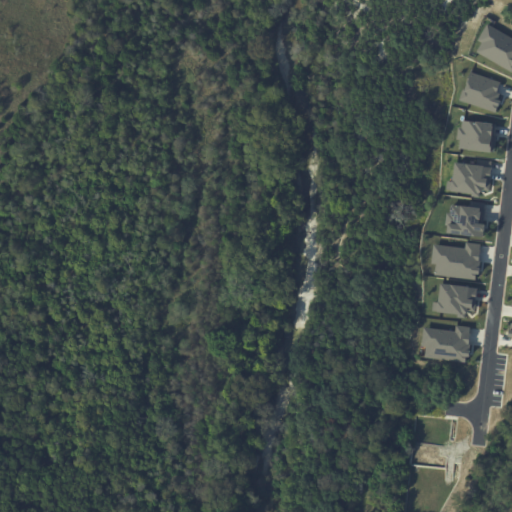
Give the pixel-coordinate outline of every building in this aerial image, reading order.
[(487,23),(511,37),(511,72),(476,52),(482,43),(477,40),(487,23)] [(470,72),(499,82),(496,92),(500,93),(498,99),(501,100),(496,112),(460,99),(470,72)] [(463,120),(495,124),(494,135),(496,136),(495,152),(459,148),(460,139),(457,139),(459,127),(462,128),(463,120)] [(456,162),(476,164),(476,159),(492,161),(490,191),(481,191),(481,198),(471,197),(471,194),(447,192),(448,182),(454,183),(456,162)] [(449,204),(470,206),(470,201),(487,202),(484,236),(447,233),(449,204)] [(465,248),(466,242),(482,244),(477,280),(434,275),(436,264),(431,264),(433,244),(465,248)] [(440,283),(478,287),(475,312),(466,310),(466,316),(436,312),(440,283)] [(424,327),(455,331),(456,325),(471,326),(467,362),(425,357),(426,347),(422,346),(424,327)]
